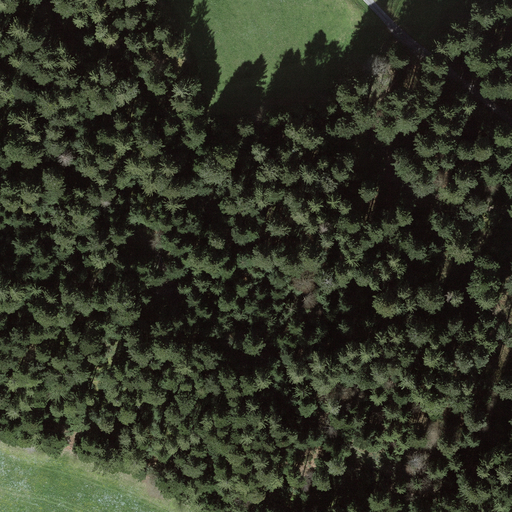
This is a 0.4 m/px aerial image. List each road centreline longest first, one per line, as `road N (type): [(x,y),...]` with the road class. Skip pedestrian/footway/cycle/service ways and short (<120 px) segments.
road 1 (track): [(219,511),(140,474),(0,432)]
road 2 (track): [(511,119),(369,0)]
